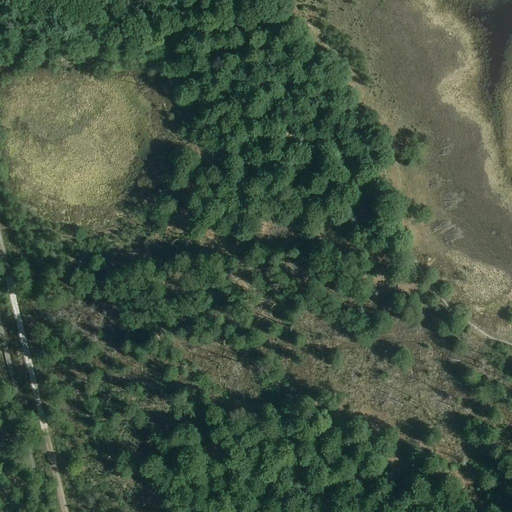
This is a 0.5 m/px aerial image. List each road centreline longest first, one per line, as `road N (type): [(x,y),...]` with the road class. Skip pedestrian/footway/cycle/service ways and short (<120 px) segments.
road 1 (track): [(0,49),(279,3)]
road 2 (track): [(65,511),(0,240)]
